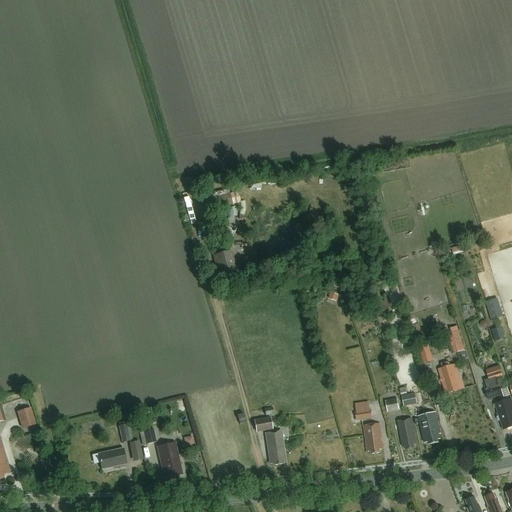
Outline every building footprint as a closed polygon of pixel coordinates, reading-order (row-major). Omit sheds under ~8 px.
[(228,190),(208,195),(212,211),(232,205),(228,190)] [(238,218),(237,207),(227,209),(228,219),(238,218)] [(462,246),(451,250),(453,256),(464,253),(462,246)] [(230,252),(213,257),(220,280),(237,275),(230,252)] [(337,302),(339,296),(331,293),(328,299),(337,302)] [(498,296),(486,299),(488,307),(500,304),(498,296)] [(382,311),(391,308),(389,301),(380,304),(382,311)] [(501,328),(491,331),(495,342),(505,340),(501,328)] [(446,336),(451,355),(462,352),(464,356),(467,355),(466,351),(465,351),(459,332),(446,336)] [(446,395),(464,389),(457,365),(438,371),(446,395)] [(499,367),(485,371),(488,381),(502,377),(499,367)] [(403,387),(402,384),(397,385),(400,396),(406,395),(404,387),(403,387)] [(498,387),(485,392),(488,400),(501,396),(498,387)] [(404,408),(417,405),(415,395),(402,398),(404,408)] [(388,413),(400,411),(397,400),(386,402),(388,413)] [(511,404),(511,400),(495,405),(499,417),(497,418),(498,422),(500,422),(503,431),(511,428),(511,404)] [(370,411),(369,403),(355,405),(357,415),(355,415),(356,422),(372,420),(371,411),(370,411)] [(36,425),(30,408),(17,413),(22,430),(36,425)] [(273,415),(272,410),(272,409),(264,410),(266,417),(273,415)] [(440,435),(435,414),(418,418),(424,444),(428,443),(429,446),(438,444),(437,441),(439,440),(438,435),(440,435)] [(261,420),(255,421),(257,434),(274,431),(272,423),(271,417),(261,420)] [(414,446),(416,445),(411,420),(397,422),(402,448),(405,448),(405,451),(414,449),(414,446)] [(128,422),(118,424),(119,427),(118,427),(122,443),(132,441),(128,422)] [(383,451),(379,425),(363,427),(367,453),(371,452),(371,455),(380,454),(379,451),(383,451)] [(157,443),(154,430),(144,432),(146,445),(157,443)] [(273,467),(286,465),(281,432),(265,434),(269,465),(273,465),(273,467)] [(184,438),(185,446),(194,444),(193,436),(184,438)] [(133,461),(143,460),(140,440),(129,442),(133,461)] [(0,479),(2,479),(2,477),(10,474),(0,441),(0,479)] [(182,476),(175,444),(157,448),(164,480),(182,476)] [(126,465),(123,450),(98,455),(101,471),(126,465)] [(501,511),(498,502),(496,503),(493,495),(484,498),(489,508),(487,509),(488,511),(501,511)] [(480,511),(478,505),(477,506),(474,498),(465,502),(468,509),(467,510),(467,511),(480,511)]
